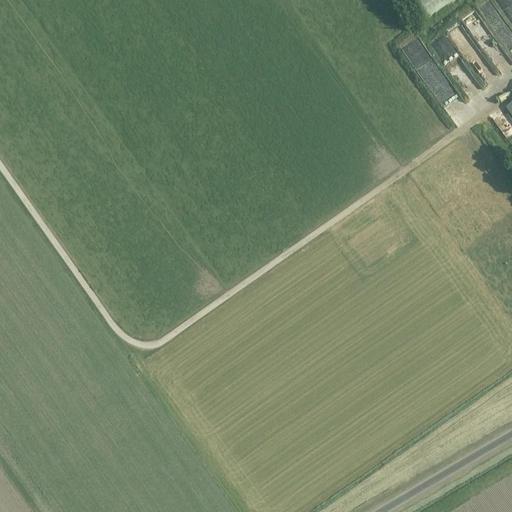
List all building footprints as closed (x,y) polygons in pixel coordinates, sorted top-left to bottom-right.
[(458,0),(414,0),(412,1),(427,22),(458,0)] [(490,0),(484,0),(479,3),(493,28),(503,23),(490,0)] [(511,0),(503,0),(497,4),(506,19),(511,16),(511,18),(511,0)] [(511,64),(511,61),(499,37),(495,39),(481,14),(470,20),(498,72),(511,64)] [(451,36),(457,43),(467,35),(460,27),(451,36)] [(475,85),(481,80),(476,74),(470,79),(475,85)]
